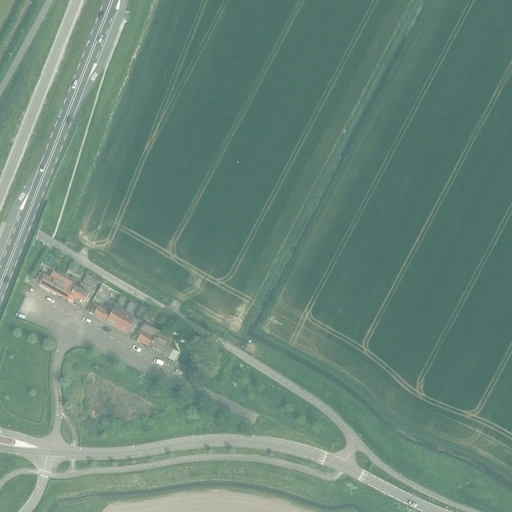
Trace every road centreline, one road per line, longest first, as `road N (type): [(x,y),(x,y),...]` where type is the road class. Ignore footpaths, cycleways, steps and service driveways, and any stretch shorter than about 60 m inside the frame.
road 1 (secondary): [(438,511),(280,446),(223,440),(92,454),(48,449)]
road 2 (primary): [(111,0),(0,285)]
road 3 (unclassified): [(76,0),(0,189)]
road 4 (unclassified): [(252,418),(71,329)]
road 5 (unclassified): [(71,329),(56,365),(59,409),(48,449)]
